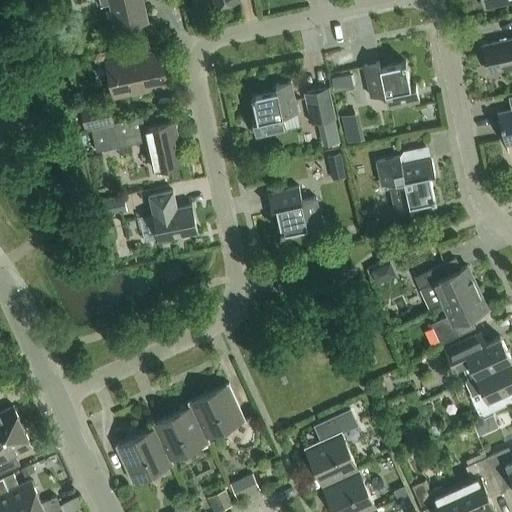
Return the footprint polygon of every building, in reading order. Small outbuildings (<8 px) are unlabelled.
[(141,0),(110,0),(116,28),(146,22),(141,0)] [(511,66),(511,38),(483,44),(489,72),(511,66)] [(166,85),(159,54),(159,51),(112,62),(119,95),(166,85)] [(385,93),(386,97),(388,107),(419,100),(416,85),(411,86),(406,65),(406,61),(402,62),(380,67),(379,62),(364,65),(371,96),(385,93)] [(298,112),(294,97),(291,81),(275,84),(277,89),(255,94),(255,93),(251,94),(252,98),(253,98),(257,120),(252,121),(255,136),(287,129),(284,115),(298,112)] [(330,86),(304,92),(311,123),(337,118),(330,86)] [(85,127),(114,121),(109,100),(81,106),(85,127)] [(506,144),(511,142),(511,109),(499,113),(506,144)] [(343,112),(345,136),(362,135),(360,110),(343,112)] [(96,150),(147,139),(153,169),(183,163),(174,122),(144,128),(142,116),(92,127),(96,150)] [(398,152),(399,155),(376,160),(381,183),(389,181),(396,212),(411,209),(410,204),(431,199),(432,200),(435,199),(435,195),(434,195),(430,174),(435,172),(431,157),(409,162),(406,150),(398,152)] [(333,179),(345,176),(340,153),(328,156),(333,179)] [(308,232),(323,228),(316,197),(302,200),(299,186),(268,193),(271,208),(276,207),(281,228),(280,229),(281,232),(285,232),(285,231),(307,226),(308,232)] [(197,230),(192,205),(176,208),(173,190),(149,195),(158,239),(197,230)] [(377,217),(364,220),(367,235),(380,232),(377,217)] [(388,261),(370,270),(377,284),(395,275),(388,261)] [(442,302),(443,303),(477,287),(467,265),(445,275),(440,264),(414,276),(424,297),(429,308),(442,302)] [(477,287),(443,303),(448,315),(431,323),(441,343),(470,329),(465,318),(487,308),(477,287)] [(471,363),(476,375),(511,359),(500,336),(486,342),(481,331),(472,336),(445,348),(455,370),(471,363)] [(511,361),(511,359),(476,375),(482,388),(470,394),(480,417),(504,406),(499,393),(511,387),(511,361)] [(189,401),(208,441),(209,440),(207,436),(245,418),(229,383),(189,401)] [(171,458),(208,441),(189,401),(188,402),(190,406),(153,423),(172,463),(173,462),(171,458)] [(0,435),(22,426),(13,405),(0,411),(0,435)] [(359,469),(341,431),(356,424),(349,409),(314,426),(320,439),(305,446),(323,486),(359,469)] [(481,418),(474,422),(479,433),(486,429),(481,418)] [(132,481),(159,469),(172,463),(153,423),(152,423),(154,428),(116,445),(132,481)] [(0,473),(20,465),(15,454),(32,446),(22,426),(0,435),(0,473)] [(511,455),(508,447),(487,456),(498,481),(511,475),(511,478),(511,455)] [(471,477),(455,484),(467,511),(492,511),(496,511),(485,487),(498,481),(487,456),(466,466),(471,477)] [(31,463),(22,468),(26,475),(35,471),(31,463)] [(323,486),(335,511),(366,511),(376,507),(359,469),(323,486)] [(56,495),(41,502),(31,479),(19,484),(13,472),(3,477),(18,511),(43,511),(60,504),(56,495)] [(252,472),(231,482),(238,498),(260,488),(252,472)] [(0,511),(18,511),(3,477),(0,477),(0,511)] [(439,511),(467,511),(455,484),(444,490),(441,484),(430,489),(425,479),(412,485),(423,511),(428,511),(438,508),(439,511)] [(404,485),(393,489),(397,498),(408,494),(404,485)] [(225,489),(207,497),(214,511),(232,504),(225,489)] [(67,511),(76,508),(72,499),(60,505),(60,504),(43,511),(67,511)]
